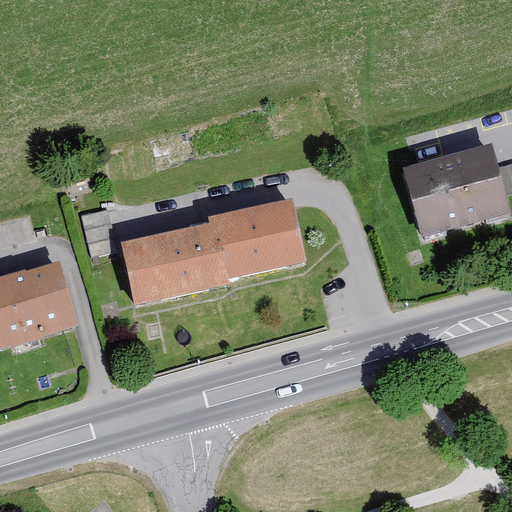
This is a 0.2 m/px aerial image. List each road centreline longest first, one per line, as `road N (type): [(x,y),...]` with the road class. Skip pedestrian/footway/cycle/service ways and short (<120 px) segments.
road 1 (primary): [(511,312),(175,406)]
road 2 (primary): [(175,406),(0,458)]
